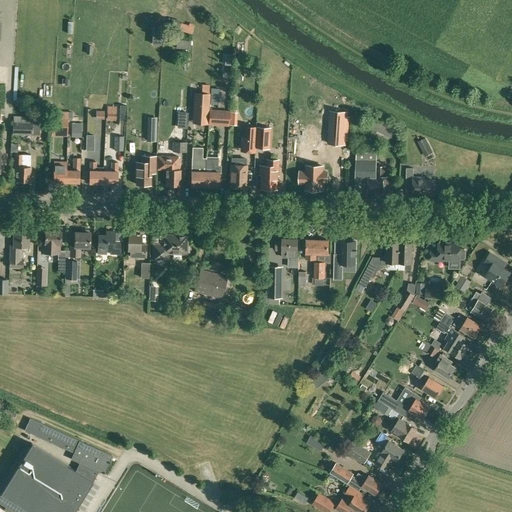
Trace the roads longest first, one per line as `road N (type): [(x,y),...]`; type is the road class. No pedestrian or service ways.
road 1 (residential): [(511,231),(476,217),(0,203)]
road 2 (track): [(274,0),(416,89),(511,116)]
road 3 (tertiary): [(392,511),(511,319)]
